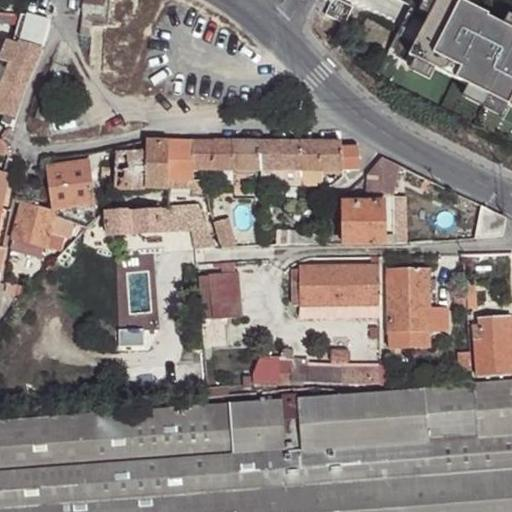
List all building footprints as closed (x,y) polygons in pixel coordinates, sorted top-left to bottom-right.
[(111,0),(110,21),(82,21),(81,41),(91,41),(91,30),(105,30),(104,61),(104,75),(131,76),(133,32),(137,32),(138,0),(111,0)] [(491,15),(462,0),(438,0),(408,57),(511,109),(511,30),(489,18),(491,15)] [(51,18),(27,16),(26,25),(21,44),(0,96),(0,122),(2,126),(11,130),(24,88),(51,18)] [(90,61),(104,61),(105,30),(91,30),(91,41),(90,61)] [(0,160),(12,161),(9,148),(4,144),(0,140),(0,160)] [(194,141),(170,143),(170,184),(194,183),(194,171),(194,141)] [(260,142),(194,141),(194,171),(260,172),(260,142)] [(343,144),(260,142),(260,172),(261,187),(299,187),(299,171),(358,171),(358,150),(343,144)] [(170,184),(170,143),(148,144),(147,154),(117,155),(115,171),(115,189),(115,192),(169,192),(170,184)] [(401,170),(384,161),(367,177),(368,200),(401,199),(401,170)] [(48,173),(53,212),(61,211),(65,210),(93,206),(88,166),(48,173)] [(102,189),(115,189),(115,171),(103,171),(102,189)] [(0,173),(0,208),(2,209),(9,176),(0,173)] [(194,195),(194,183),(170,184),(169,199),(169,208),(186,208),(199,206),(194,195)] [(38,209),(50,212),(49,197),(40,198),(38,209)] [(344,204),(345,245),(385,244),(385,203),(344,204)] [(385,203),(385,244),(394,245),(394,203),(385,203)] [(47,250),(56,220),(57,215),(50,212),(38,209),(23,205),(14,242),(47,250)] [(187,226),(186,208),(169,208),(166,212),(160,212),(161,228),(187,226)] [(58,220),(70,225),(74,214),(65,210),(61,211),(58,220)] [(161,228),(160,212),(130,214),(128,212),(107,213),(107,214),(108,237),(161,234),(161,228)] [(478,212),(477,240),(506,237),(507,218),(478,212)] [(102,245),(101,219),(86,232),(48,273),(59,274),(85,246),(102,245)] [(214,249),(205,221),(190,227),(197,250),(214,249)] [(214,225),(223,250),(238,248),(228,221),(214,225)] [(290,235),(291,247),(326,245),(326,234),(290,235)] [(22,275),(28,281),(40,265),(43,255),(37,253),(35,259),(27,255),(22,275)] [(379,268),(339,269),(340,306),(380,305),(379,268)] [(339,269),(300,270),(300,287),(291,288),(292,307),(301,307),(340,306),(339,269)] [(389,269),(391,348),(429,348),(430,332),(447,331),(446,308),(429,308),(429,292),(428,279),(428,269),(389,269)] [(239,273),(210,276),(210,277),(213,306),(242,303),(239,273)] [(210,277),(199,278),(201,304),(203,320),(241,318),(242,303),(213,306),(210,277)] [(428,279),(429,292),(437,292),(437,279),(428,279)] [(22,297),(30,290),(6,286),(4,294),(22,297)] [(454,312),(467,312),(465,296),(453,297),(454,312)] [(465,296),(467,312),(479,311),(478,296),(465,296)] [(380,305),(340,306),(341,322),(380,320),(380,305)] [(340,306),(301,307),(301,324),(341,322),(340,306)] [(479,378),(511,374),(511,323),(511,317),(481,320),(483,339),(475,340),(479,378)] [(461,365),(472,364),(471,346),(460,347),(461,365)] [(342,385),(342,369),(305,368),(304,383),(318,382),(342,385)] [(379,369),(342,369),(342,385),(357,386),(380,385),(379,369)] [(150,393),(149,376),(123,379),(125,395),(150,393)] [(511,511),(511,379),(424,386),(425,394),(0,426),(0,511),(511,511)]
